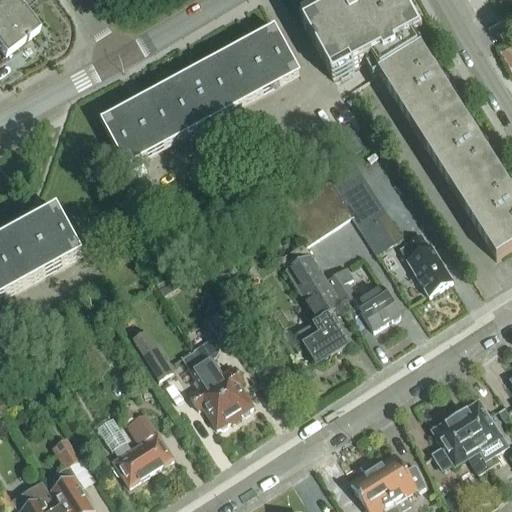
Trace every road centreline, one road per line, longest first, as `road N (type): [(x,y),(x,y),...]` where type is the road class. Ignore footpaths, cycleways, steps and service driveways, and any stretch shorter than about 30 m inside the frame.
road 1 (residential): [(213,511),(511,317)]
road 2 (residential): [(511,120),(440,0)]
road 3 (tertiary): [(118,60),(0,126)]
road 4 (tertiary): [(225,0),(118,60)]
